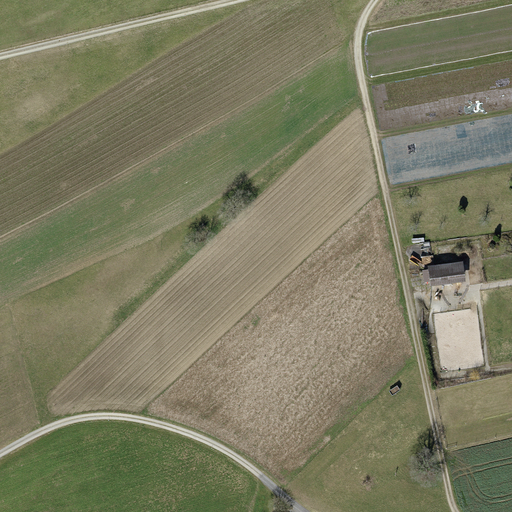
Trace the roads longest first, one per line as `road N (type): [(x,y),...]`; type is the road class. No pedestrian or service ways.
road 1 (track): [(456,511),(354,45),(376,0)]
road 2 (track): [(0,455),(81,417),(136,418),(220,447),(303,511)]
road 3 (track): [(0,56),(240,0)]
